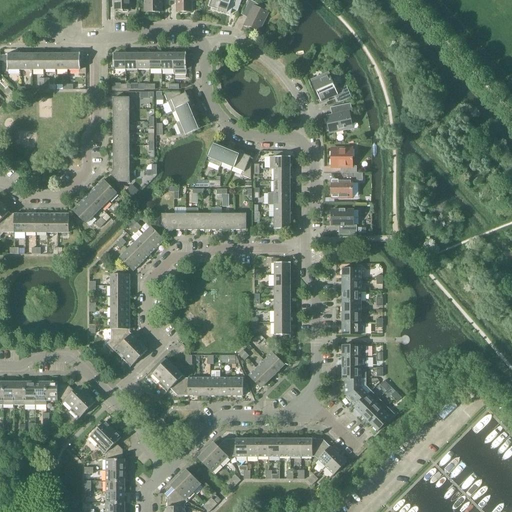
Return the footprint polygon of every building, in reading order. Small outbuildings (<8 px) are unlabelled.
[(114,0),(114,10),(130,10),(129,0),(114,0)] [(144,0),(145,12),(162,12),(161,0),(144,0)] [(169,0),(170,1),(176,1),(176,12),(192,12),(191,0),(169,0)] [(210,0),(208,7),(230,14),(232,9),(238,11),(241,0),(210,0)] [(248,15),(249,17),(245,24),(259,31),(268,13),(262,11),(263,9),(262,7),(256,4),(256,3),(249,0),(248,0),(242,12),(248,15)] [(126,70),(126,54),(126,51),(122,51),(120,51),(120,52),(122,52),(122,54),(113,54),(113,55),(113,70),(114,70),(126,70)] [(138,70),(138,54),(138,51),(132,51),(132,52),(134,52),(134,54),(126,54),(126,70),(138,70)] [(150,70),(150,54),(150,51),(144,51),(144,52),(146,52),(146,54),(138,54),(138,70),(150,70)] [(162,70),(162,54),(162,51),(156,51),(156,52),(158,52),(158,54),(150,54),(150,70),(162,70)] [(174,70),(174,54),(174,51),(170,51),(168,51),(168,52),(170,52),(170,54),(162,54),(162,70),(174,70)] [(68,54),(68,70),(79,70),(80,70),(80,53),(79,53),(79,54),(68,54)] [(185,70),(186,70),(186,53),(185,53),(185,54),(174,54),(174,70),(185,70)] [(20,70),(20,54),(7,54),(4,54),(4,55),(7,55),(8,71),(9,71),(9,70),(20,70)] [(20,70),(32,70),(32,54),(20,54),(20,70)] [(32,70),(44,70),(44,54),(32,54),(32,70)] [(44,70),(56,70),(56,54),(44,54),(44,70)] [(56,70),(68,70),(68,54),(56,54),(56,70)] [(346,86),(336,91),(329,74),(312,82),(321,103),(335,96),(338,103),(352,98),(346,86)] [(186,93),(185,94),(181,95),(180,93),(164,93),(168,103),(169,103),(168,102),(172,101),(176,111),(191,105),(193,104),(191,99),(190,99),(191,100),(189,101),(186,93)] [(113,110),(129,110),(129,98),(115,98),(113,98),(113,110)] [(326,117),(329,133),(349,129),(348,122),(349,121),(350,120),(349,114),(351,113),(352,112),(350,103),(333,107),(334,113),(333,115),(326,117)] [(181,122),(195,116),(198,115),(195,110),(196,111),(194,112),(191,105),(176,111),(181,122)] [(113,122),(129,122),(129,110),(113,110),(113,122)] [(200,126),(195,116),(181,122),(177,124),(181,135),(200,127),(200,126)] [(113,134),(129,134),(129,122),(113,122),(113,134)] [(113,146),(129,146),(129,134),(113,134),(113,146)] [(217,144),(217,143),(216,143),(209,162),(220,167),(221,163),(228,148),(217,144)] [(113,158),(129,158),(129,146),(113,146),(113,158)] [(232,167),(239,153),(231,150),(232,148),(234,148),(229,146),(228,148),(221,163),(232,167)] [(352,166),(352,149),(332,149),(331,167),(340,167),(340,173),(343,173),(353,173),(356,173),(356,166),(352,166)] [(239,153),(232,167),(238,170),(243,172),(241,175),(251,179),(251,163),(250,163),(248,162),(250,158),(253,159),(242,154),(243,152),(245,153),(245,152),(240,150),(239,153)] [(274,169),(290,169),(290,158),(291,158),(291,157),(274,157),(274,158),(274,169)] [(114,170),(129,170),(129,158),(113,158),(114,170)] [(274,181),(290,181),(290,173),(292,173),(292,175),(293,175),(293,169),(290,169),(274,169),(274,181)] [(129,170),(114,170),(111,174),(110,173),(110,174),(119,183),(120,182),(130,182),(130,180),(129,180),(129,170)] [(356,173),(353,173),(343,173),(342,180),(331,180),(331,198),(352,198),(352,181),(362,181),(362,173),(356,173)] [(95,188),(108,201),(117,193),(104,180),(95,188)] [(274,193),(290,193),(290,185),(292,185),(292,187),(293,187),(293,181),(290,181),(274,181),(274,193)] [(101,209),(108,201),(95,188),(87,196),(101,209)] [(274,205),(290,205),(290,197),(292,197),(292,199),(293,199),(293,197),(293,193),(290,193),(274,193),(274,205)] [(93,216),(101,209),(87,196),(80,204),(93,216)] [(86,224),(93,216),(80,204),(73,211),(86,224)] [(0,227),(13,214),(11,214),(5,208),(3,209),(0,205),(0,227)] [(274,217),(290,217),(290,209),(292,209),(292,211),(293,211),(293,205),(290,205),(274,205),(274,217)] [(339,235),(349,235),(357,235),(357,225),(353,225),(353,210),(332,210),(332,226),(339,226),(339,235)] [(14,233),(15,214),(13,214),(0,227),(0,236),(4,233),(14,233)] [(25,233),(25,214),(15,214),(14,233),(25,233)] [(36,233),(36,214),(25,214),(25,233),(36,233)] [(47,233),(47,214),(36,214),(36,233),(47,233)] [(58,233),(57,214),(47,214),(47,233),(58,233)] [(57,214),(58,233),(69,233),(69,223),(69,214),(57,214)] [(174,230),(174,214),(164,214),(162,214),(162,224),(161,225),(170,234),(171,234),(171,233),(174,230)] [(174,230),(186,230),(186,214),(174,214),(174,230)] [(186,230),(198,230),(198,214),(186,214),(186,230)] [(198,230),(210,230),(210,214),(198,214),(198,230)] [(210,230),(222,230),(222,214),(210,214),(210,230)] [(222,230),(234,230),(234,214),(222,214),(222,230)] [(234,214),(234,230),(246,230),(246,228),(246,214),(234,214)] [(290,217),(274,217),(274,229),(274,230),(289,230),(290,230),(290,221),(292,221),(292,223),(293,223),(293,217),(290,217)] [(164,240),(157,233),(151,227),(143,235),(156,248),(164,240)] [(148,256),(156,248),(143,235),(135,243),(148,256)] [(141,263),(148,256),(135,243),(128,250),(141,263)] [(133,271),(141,263),(128,250),(120,258),(126,264),(133,271)] [(291,264),(291,263),(274,263),(274,264),(274,275),(290,275),(290,264),(291,264)] [(343,269),(342,269),(342,280),(361,280),(361,269),(360,269),(344,269),(343,269)] [(111,286),(129,286),(129,275),(111,275),(111,286)] [(275,287),(290,287),(290,275),(274,275),(275,287)] [(361,291),(361,280),(342,280),(342,291),(361,291)] [(111,298),(129,298),(129,286),(111,286),(111,298)] [(275,299),(290,299),(290,287),(275,287),(275,299)] [(361,302),(361,291),(342,291),(342,302),(361,302)] [(111,309),(129,309),(129,298),(111,298),(111,309)] [(275,311),(290,311),(290,299),(275,299),(275,311)] [(361,313),(361,302),(342,302),(342,313),(361,313)] [(111,321),(129,321),(129,309),(111,309),(111,321)] [(275,323),(290,323),(290,311),(275,311),(275,323)] [(342,324),(361,324),(361,313),(342,313),(342,324)] [(111,332),(129,332),(129,321),(111,321),(111,332)] [(274,335),(274,336),(290,336),(290,339),(290,323),(275,323),(275,335),(274,335)] [(367,324),(361,324),(342,324),(342,334),(342,335),(367,335),(367,324)] [(129,332),(111,332),(111,340),(107,344),(112,349),(129,332)] [(135,341),(136,339),(129,332),(112,349),(122,359),(138,344),(135,341)] [(147,350),(143,346),(141,347),(138,344),(122,359),(130,367),(147,350)] [(187,348),(186,347),(183,344),(178,349),(182,354),(187,348)] [(361,357),(361,347),(362,347),(362,346),(342,346),(342,347),(342,357),(361,357)] [(264,360),(277,373),(285,365),(272,353),(264,360)] [(342,368),(361,368),(361,357),(342,357),(342,368)] [(170,366),(171,365),(167,360),(164,358),(150,372),(153,374),(151,376),(159,384),(173,370),(170,366)] [(269,381),(277,373),(264,360),(257,368),(269,381)] [(261,388),(269,381),(257,368),(249,376),(261,388)] [(342,379),(345,379),(361,379),(361,368),(342,368),(342,379)] [(183,376),(178,371),(177,373),(173,370),(159,384),(166,392),(170,388),(183,376)] [(178,396),(189,396),(189,378),(185,378),(183,376),(170,388),(178,396)] [(200,378),(189,378),(189,396),(199,396),(200,378)] [(199,396),(210,396),(210,378),(200,378),(199,396)] [(210,396),(221,396),(221,378),(210,378),(210,396)] [(221,396),(232,396),(232,378),(221,378),(221,396)] [(232,378),(232,396),(243,396),(243,378),(232,378)] [(345,395),(361,388),(361,379),(345,379),(345,395)] [(14,405),(14,382),(3,382),(3,401),(3,405),(14,405)] [(25,405),(25,382),(14,382),(14,405),(25,405)] [(36,405),(36,401),(36,382),(25,382),(25,405),(36,405)] [(46,401),(46,382),(36,382),(36,401),(46,401)] [(67,384),(58,384),(57,384),(57,382),(46,382),(46,401),(60,401),(67,384)] [(63,403),(74,392),(67,384),(60,401),(63,403)] [(84,391),(80,387),(80,386),(74,392),(63,403),(79,419),(96,402),(91,398),(90,399),(83,392),(84,391)] [(367,394),(367,393),(361,388),(345,395),(356,406),(367,394)] [(362,416),(375,402),(367,394),(356,406),(354,408),(362,416)] [(370,423),(383,410),(375,402),(362,416),(370,423)] [(391,418),(383,410),(370,423),(378,432),(378,431),(390,418),(391,419),(391,418)] [(108,428),(110,427),(105,422),(88,439),(104,455),(116,443),(121,438),(116,433),(115,435),(108,428)] [(236,457),(236,439),(225,439),(218,447),(230,459),(232,457),(236,457)] [(236,457),(247,457),(247,439),(236,439),(236,457)] [(247,457),(258,457),(258,439),(247,439),(247,457)] [(258,457),(269,457),(269,439),(258,439),(258,457)] [(269,457),(279,457),(279,439),(269,439),(269,457)] [(279,457),(290,457),(290,439),(279,439),(279,457)] [(290,457),(301,457),(301,439),(290,439),(290,457)] [(312,439),(301,439),(301,457),(312,457),(312,439)] [(315,457),(319,460),(331,448),(323,439),(312,439),(312,457),(315,457)] [(106,457),(123,450),(116,443),(104,455),(106,457)] [(230,459),(218,447),(214,443),(210,447),(211,449),(204,456),(203,454),(198,459),(214,475),(230,459)] [(319,460),(326,468),(339,455),(331,448),(319,460)] [(106,471),(125,471),(125,460),(123,460),(123,450),(106,457),(106,471)] [(339,455),(326,468),(334,475),(346,463),(339,455)] [(203,486),(187,470),(182,475),(184,476),(177,483),(175,481),(171,486),(175,490),(187,502),(203,486)] [(106,482),(125,482),(125,471),(106,471),(106,482)] [(106,492),(125,492),(125,482),(106,482),(106,492)] [(185,505),(187,502),(175,490),(167,497),(167,505),(185,505)] [(106,503),(125,503),(125,492),(106,492),(106,503)] [(105,511),(124,511),(125,503),(106,503),(105,511)]
